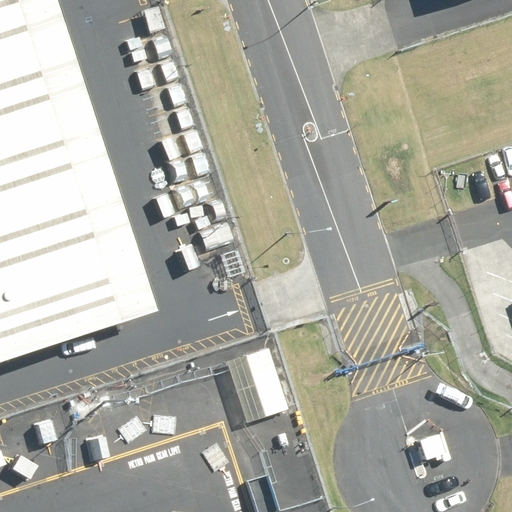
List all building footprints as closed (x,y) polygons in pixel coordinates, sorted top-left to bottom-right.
[(0,0),(0,362),(149,315),(48,0),(0,0)] [(169,38),(141,47),(128,51),(135,71),(147,67),(156,92),(143,96),(150,119),(147,120),(153,140),(170,135),(186,186),(214,177),(169,38)] [(185,269),(219,262),(223,282),(235,279),(230,255),(223,226),(178,236),(185,269)] [(264,351),(237,359),(255,420),(281,413),(264,351)] [(439,434),(420,441),(426,460),(446,454),(439,434)]
